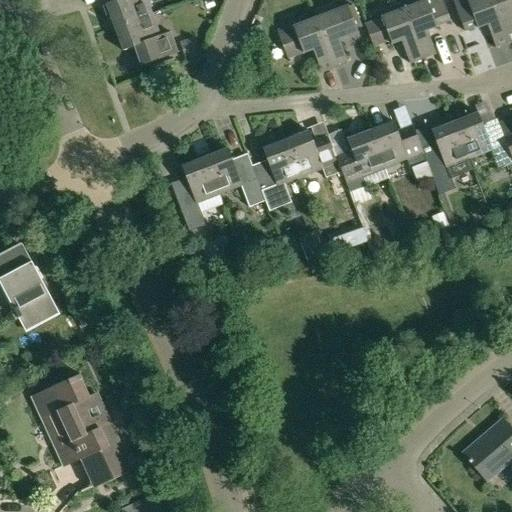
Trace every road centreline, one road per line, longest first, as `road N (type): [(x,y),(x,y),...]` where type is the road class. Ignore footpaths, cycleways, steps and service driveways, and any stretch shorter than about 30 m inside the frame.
road 1 (residential): [(235,511),(201,410),(85,163)]
road 2 (residential): [(191,113),(511,74)]
road 3 (residential): [(85,163),(4,0)]
road 4 (residential): [(391,463),(511,360)]
road 5 (residential): [(191,113),(211,84),(242,0)]
